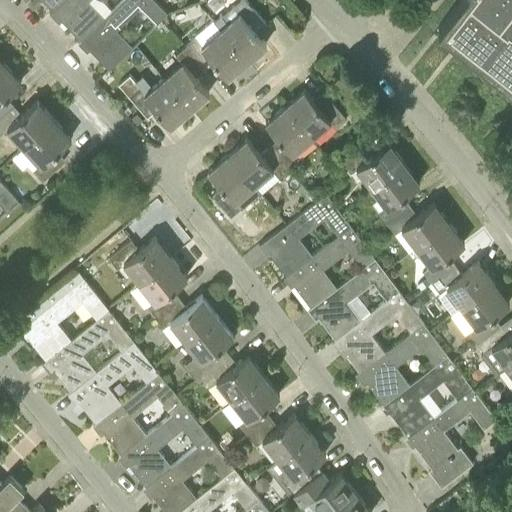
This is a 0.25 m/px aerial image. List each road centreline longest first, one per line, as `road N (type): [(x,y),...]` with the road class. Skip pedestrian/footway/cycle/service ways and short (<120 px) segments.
road 1 (residential): [(409,511),(160,170)]
road 2 (residential): [(511,232),(335,20)]
road 3 (residential): [(160,170),(0,0)]
road 4 (residential): [(160,170),(335,20)]
road 5 (residential): [(121,511),(0,366)]
